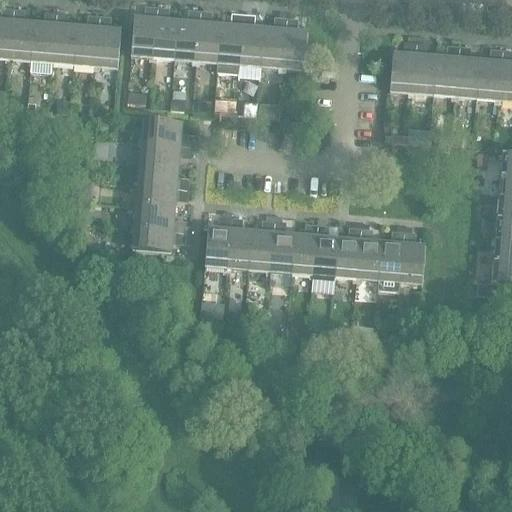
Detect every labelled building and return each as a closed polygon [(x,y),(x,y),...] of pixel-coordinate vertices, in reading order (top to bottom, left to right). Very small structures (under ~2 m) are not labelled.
[(152,63),(156,12),(148,12),(147,24),(133,23),(129,61),(152,63)] [(173,65),(176,27),(163,26),(164,13),(156,12),(152,63),(173,65)] [(0,64),(8,65),(12,15),(4,14),(3,26),(0,25),(0,64)] [(30,67),(33,28),(20,27),(21,15),(12,15),(8,65),(30,67)] [(195,67),(199,16),(191,15),(190,28),(176,27),(173,65),(195,67)] [(216,68),(220,30),(206,29),(207,17),(199,16),(195,67),(216,68)] [(50,78),(51,69),(55,18),(47,17),(46,29),(33,28),(30,67),(29,76),(50,78)] [(73,70),(76,32),(62,31),(63,18),(55,18),(51,69),(73,70)] [(216,68),(216,78),(237,80),(238,70),(242,19),(234,19),(233,31),(220,30),(216,68)] [(259,72),(263,34),(249,33),(250,20),(242,19),(238,70),(259,72)] [(94,72),(98,21),(91,21),(90,33),(76,32),(73,70),(94,72)] [(117,74),(120,35),(105,34),(106,22),(98,21),(94,72),(117,74)] [(281,74),(285,23),(277,22),(276,35),(263,34),(259,72),(281,74)] [(303,76),(306,37),(292,36),(293,24),(285,23),(281,74),(303,76)] [(411,99),(415,48),(407,47),(406,59),(392,58),(388,97),(411,99)] [(432,100),(436,62),(422,61),(423,48),(415,48),(411,99),(432,100)] [(454,102),(458,51),(450,51),(449,63),(436,62),(432,100),(454,102)] [(475,104),(479,66),(465,64),(466,52),(458,51),(454,102),(475,104)] [(497,106),(501,55),(493,54),(492,67),(479,66),(475,104),(497,106)] [(511,106),(511,68),(508,68),(509,55),(501,55),(497,106),(511,106)] [(170,113),(184,114),(185,105),(171,103),(170,113)] [(194,104),(193,116),(204,117),(206,105),(194,104)] [(27,107),(27,115),(34,116),(35,108),(27,107)] [(57,107),(56,116),(67,117),(67,108),(57,107)] [(242,120),(245,120),(255,121),(256,109),(244,107),(242,120)] [(258,108),(257,121),(277,123),(278,109),(258,108)] [(178,143),(180,128),(141,125),(139,147),(192,151),(192,144),(178,143)] [(406,149),(428,150),(429,135),(408,133),(406,149)] [(450,141),(438,140),(437,150),(450,151),(450,141)] [(461,152),(471,153),(472,143),(461,142),(461,152)] [(191,160),(192,151),(139,147),(137,169),(176,172),(177,158),(191,160)] [(511,160),(500,160),(497,203),(511,204),(511,160)] [(175,185),(176,172),(137,169),(135,190),(188,194),(188,186),(175,185)] [(187,203),(188,194),(135,190),(134,212),(172,215),(173,202),(187,203)] [(511,204),(497,203),(493,246),(511,247),(511,204)] [(171,229),(172,215),(134,212),(132,233),(184,237),(185,230),(171,229)] [(90,220),(85,220),(79,219),(78,228),(84,229),(89,229),(90,220)] [(226,274),(230,222),(222,222),(221,234),(207,232),(203,273),(226,274)] [(247,276),(250,236),(238,235),(239,223),(230,222),(226,274),(247,276)] [(269,278),(273,226),(265,225),(264,238),(250,236),(247,276),(269,278)] [(290,280),(294,240),(281,239),(282,227),(273,226),(269,278),(290,280)] [(312,282),(316,230),(308,229),(307,241),(294,240),(290,280),(312,282)] [(333,283),(337,244),(323,243),(324,231),(316,230),(312,282),(333,283)] [(184,246),(184,237),(132,233),(130,256),(169,259),(170,245),(184,246)] [(355,285),(359,234),(351,233),(350,245),(337,244),(333,283),(355,285)] [(377,287),(380,248),(367,247),(368,234),(359,234),(355,285),(377,287)] [(397,297),(398,289),(402,237),(395,236),(393,249),(380,248),(377,287),(376,295),(397,297)] [(421,291),(424,252),(410,251),(411,238),(402,237),(398,289),(421,291)] [(511,247),(493,246),(490,289),(476,288),(475,302),(511,304),(511,247)] [(4,292),(0,295),(0,311),(12,301),(4,292)] [(215,308),(201,307),(200,321),(214,322),(215,308)] [(215,308),(214,322),(222,323),(223,308),(215,308)] [(0,322),(0,334),(7,342),(15,335),(3,320),(0,322)] [(286,326),(265,324),(265,326),(264,339),(285,341),(286,328),(286,326)]
